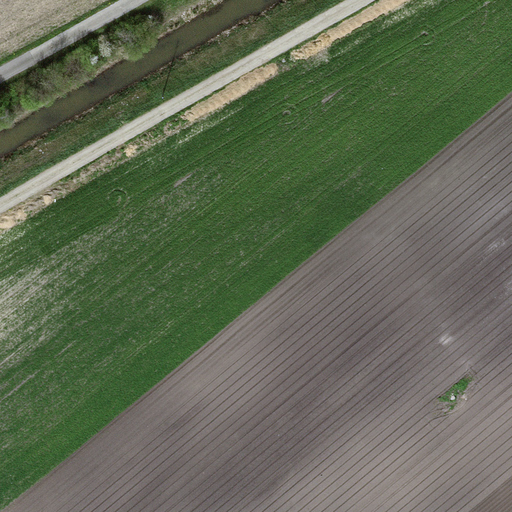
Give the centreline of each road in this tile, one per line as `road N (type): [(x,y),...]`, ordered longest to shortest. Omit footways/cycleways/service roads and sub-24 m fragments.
road 1 (track): [(0,210),(362,0)]
road 2 (track): [(143,0),(0,79)]
